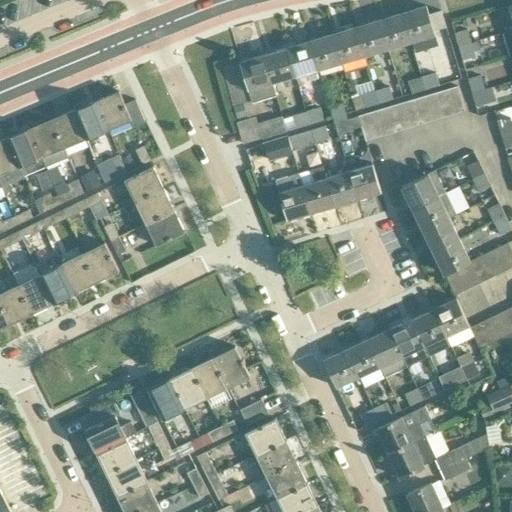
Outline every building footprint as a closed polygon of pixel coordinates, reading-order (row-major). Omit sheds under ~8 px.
[(426,5),(402,13),(411,41),(435,34),(434,30),(446,27),(441,10),(429,14),(426,5)] [(411,41),(402,13),(379,20),(388,48),(411,41)] [(388,48),(379,20),(356,26),(364,55),(388,48)] [(479,21),(467,24),(474,52),(487,48),(479,21)] [(364,55),(356,26),(333,33),(341,62),(364,55)] [(454,33),(458,46),(471,42),(467,29),(454,33)] [(341,62),(333,33),(311,40),(319,69),(341,62)] [(319,69),(311,40),(287,47),(296,76),(319,69)] [(475,56),(471,42),(458,46),(462,60),(475,56)] [(296,76),(287,47),(264,54),(273,83),(296,76)] [(276,95),(273,83),(264,54),(240,61),(252,101),(276,95)] [(435,72),(421,77),(424,89),(439,85),(435,72)] [(468,79),(472,93),(485,89),(481,75),(468,79)] [(424,89),(421,77),(398,83),(401,96),(424,89)] [(401,96),(398,83),(374,90),(378,103),(401,96)] [(458,86),(446,89),(454,114),(465,111),(458,86)] [(485,89),(472,93),(476,106),(491,102),(494,112),(511,106),(511,97),(510,92),(495,96),(493,87),(485,89)] [(454,114),(446,89),(435,93),(443,117),(454,114)] [(118,91),(97,100),(108,128),(130,119),(133,127),(145,122),(136,99),(125,104),(119,90),(118,91)] [(378,103),(374,90),(362,94),(366,107),(378,103)] [(443,117),(435,93),(424,96),(432,121),(443,117)] [(432,121),(424,96),(413,99),(421,124),(432,121)] [(421,124),(413,99),(402,102),(410,127),(421,124)] [(108,128),(97,100),(74,110),(85,138),(108,128)] [(410,127),(402,102),(392,106),(399,130),(410,127)] [(334,120),(347,116),(343,103),(330,106),(334,120)] [(243,104),(233,107),(237,120),(246,117),(243,104)] [(399,130),(392,106),(381,109),(388,134),(399,130)] [(511,116),(511,106),(494,112),(501,135),(511,131),(511,124),(510,117),(511,116)] [(319,107),(306,111),(310,124),(323,120),(319,107)] [(388,134),(381,109),(370,112),(377,137),(388,134)] [(85,138),(74,110),(51,119),(67,158),(69,157),(65,147),(85,138)] [(310,124),(306,111),(292,115),(296,128),(310,124)] [(377,137),(370,112),(358,116),(361,126),(366,141),(377,137)] [(361,126),(358,116),(348,119),(347,116),(334,120),(338,133),(361,126)] [(258,124),(263,138),(287,131),(283,117),(258,124)] [(67,158),(51,119),(30,128),(46,167),(67,158)] [(325,126),(311,130),(316,144),(315,142),(329,139),(325,126)] [(46,167),(30,128),(7,138),(19,166),(20,165),(24,176),(46,167)] [(316,144),(311,130),(289,137),(293,150),(316,144)] [(511,145),(511,131),(501,135),(505,148),(511,145)] [(293,150),(289,137),(264,144),(269,158),(293,150)] [(0,173),(19,166),(7,138),(0,140),(0,173)] [(137,149),(143,163),(150,160),(148,153),(144,146),(137,149)] [(95,163),(100,173),(104,181),(126,171),(117,153),(95,163)] [(131,155),(123,159),(128,168),(135,165),(131,155)] [(466,166),(473,179),(485,173),(478,160),(466,166)] [(373,163),(349,170),(358,199),(381,192),(373,163)] [(125,179),(135,200),(163,187),(153,167),(154,166),(153,165),(125,179)] [(358,199),(349,170),(326,177),(334,206),(358,199)] [(402,186),(413,208),(446,192),(435,170),(402,186)] [(104,181),(100,173),(86,180),(90,188),(104,181)] [(491,186),(485,173),(473,179),(479,191),(491,186)] [(334,206),(326,177),(303,184),(311,213),(334,206)] [(71,189),(58,196),(61,202),(82,192),(77,180),(68,184),(71,189)] [(311,213),(303,184),(279,192),(287,220),(311,213)] [(174,209),(163,187),(135,200),(146,223),(174,209)] [(61,202),(58,196),(54,197),(51,192),(35,200),(41,212),(61,202)] [(98,192),(84,199),(88,207),(102,200),(98,192)] [(456,213),(446,192),(413,208),(423,230),(449,217),(456,213)] [(65,217),(88,207),(84,199),(62,210),(65,217)] [(487,209),(494,222),(506,216),(499,204),(487,209)] [(28,209),(14,216),(17,223),(31,216),(28,209)] [(184,231),(174,209),(146,223),(157,245),(185,231),(185,230),(184,231)] [(44,227),(65,217),(62,210),(41,220),(44,227)] [(0,231),(17,223),(14,216),(2,221),(0,216),(0,231)] [(511,229),(506,216),(494,222),(500,235),(511,229)] [(460,239),(449,217),(423,230),(434,251),(460,239)] [(23,238),(44,227),(41,220),(19,231),(23,238)] [(103,226),(110,241),(119,236),(111,222),(103,226)] [(0,245),(1,248),(23,238),(19,231),(0,240),(0,245)] [(126,250),(119,236),(110,241),(118,255),(126,250)] [(456,268),(466,263),(471,261),(470,260),(460,239),(434,251),(444,273),(456,268)] [(105,242),(83,253),(97,281),(117,270),(118,271),(119,271),(105,242)] [(511,250),(508,242),(487,252),(493,263),(511,253),(511,250)] [(498,274),(493,263),(487,252),(477,257),(487,279),(498,274)] [(97,281),(83,253),(62,263),(75,291),(97,281)] [(511,266),(511,253),(493,263),(498,274),(511,266)] [(487,279),(477,257),(470,260),(471,261),(466,263),(477,284),(487,279)] [(75,291),(62,263),(40,274),(54,302),(75,291)] [(477,284),(466,263),(456,268),(466,289),(477,284)] [(466,289),(456,268),(444,273),(455,295),(466,289)] [(54,302),(40,274),(19,284),(32,312),(54,302)] [(32,312),(19,284),(0,293),(0,300),(11,323),(32,312)] [(456,298),(434,308),(447,336),(469,326),(456,298)] [(0,328),(11,323),(0,300),(0,328)] [(511,306),(502,312),(511,331),(511,306)] [(447,336),(434,308),(412,319),(425,346),(430,356),(451,346),(447,336)] [(511,332),(511,331),(502,312),(492,317),(502,338),(511,332)] [(502,338),(492,317),(481,322),(491,343),(502,338)] [(425,346),(412,319),(390,329),(403,356),(425,346)] [(491,343),(481,322),(470,327),(480,348),(491,343)] [(403,356),(390,329),(368,339),(381,366),(386,376),(408,366),(403,356)] [(381,366),(368,339),(346,349),(359,376),(381,366)] [(235,347),(213,358),(228,387),(250,376),(244,364),(245,363),(243,358),(242,359),(235,346),(234,346),(235,347)] [(359,376),(346,349),(324,360),(336,387),(359,376)] [(228,387),(213,358),(192,368),(192,367),(191,367),(206,398),(228,387)] [(474,361),(461,367),(462,370),(467,379),(479,374),(474,361)] [(461,366),(439,377),(445,390),(454,385),(467,379),(462,370),(461,367),(461,366)] [(206,398),(191,367),(191,368),(170,379),(185,408),(206,398)] [(185,408),(170,379),(149,389),(149,388),(148,388),(154,401),(153,402),(155,407),(156,406),(163,419),(185,408)] [(430,382),(417,388),(423,400),(436,394),(430,382)] [(478,406),(486,421),(511,409),(510,405),(511,403),(511,402),(511,401),(511,400),(511,393),(508,385),(487,395),(489,401),(478,406)] [(423,400),(417,388),(404,394),(410,406),(423,400)] [(240,409),(247,425),(269,414),(261,399),(240,409)] [(132,421),(121,426),(116,416),(121,414),(115,402),(90,413),(96,425),(85,430),(86,431),(86,430),(97,451),(126,437),(137,432),(132,421)] [(386,402),(373,408),(379,420),(392,414),(386,402)] [(425,406),(378,428),(389,453),(426,435),(421,424),(431,419),(425,406)] [(379,420),(373,408),(361,414),(366,426),(379,420)] [(155,416),(143,421),(146,427),(148,426),(158,422),(155,416)] [(245,432),(256,454),(287,440),(286,439),(286,440),(276,419),(276,418),(276,417),(245,432)] [(510,417),(498,418),(499,436),(511,435),(510,417)] [(233,420),(221,426),(225,435),(238,429),(233,420)] [(168,443),(158,422),(148,426),(159,448),(168,443)] [(225,435),(221,426),(208,432),(213,441),(225,435)] [(487,433),(434,458),(439,469),(465,457),(465,458),(489,447),(487,433)] [(426,435),(389,453),(400,478),(424,467),(423,465),(433,460),(428,449),(432,447),(426,435)] [(137,459),(126,437),(97,451),(107,473),(106,473),(137,459)] [(287,440),(256,454),(267,476),(296,461),(286,440),(287,440)] [(177,447),(181,456),(194,450),(190,441),(177,447)] [(174,456),(168,443),(159,448),(165,460),(174,456)] [(197,456),(208,478),(217,473),(206,452),(197,456)] [(465,458),(465,457),(439,469),(444,480),(470,468),(465,458)] [(118,495),(147,480),(137,459),(106,473),(106,474),(107,473),(118,495)] [(307,483),(296,461),(267,476),(277,498),(308,483),(307,482),(307,483)] [(187,472),(193,485),(202,480),(196,467),(187,472)] [(228,495),(217,473),(208,478),(219,499),(228,495)] [(136,511),(158,502),(147,480),(118,495),(126,511),(136,511)] [(209,492),(202,480),(193,485),(200,497),(209,492)] [(407,493),(415,511),(432,511),(443,507),(432,482),(407,493)] [(308,483),(277,498),(284,511),(302,511),(317,505),(307,483),(308,483)] [(0,511),(10,511),(0,489),(0,511)] [(162,511),(158,502),(136,511),(162,511)] [(251,511),(275,511),(271,503),(251,511)]
